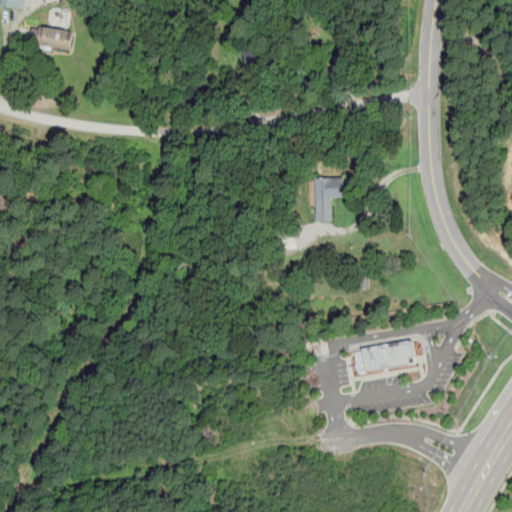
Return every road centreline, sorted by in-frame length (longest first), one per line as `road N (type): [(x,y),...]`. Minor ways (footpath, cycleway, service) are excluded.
road 1 (residential): [(430,89),(167,131),(53,124),(0,110)]
road 2 (residential): [(511,300),(465,257),(437,198),(435,0)]
